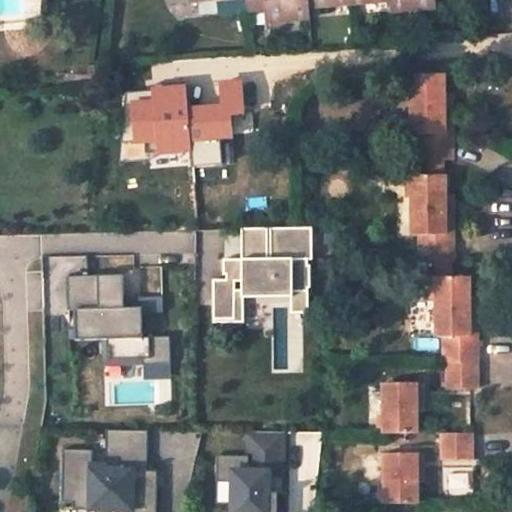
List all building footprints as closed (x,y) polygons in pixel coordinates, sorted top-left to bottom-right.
[(192,0),(193,3),(236,0),(245,0),(247,11),(264,11),(265,18),(310,15),(309,6),(350,2),(349,0),(192,0)] [(390,0),(392,10),(436,7),(434,0),(390,0)] [(57,3),(49,3),(49,12),(57,11),(57,3)] [(443,74),(413,75),(414,133),(421,133),(420,159),(443,160),(451,160),(451,133),(444,133),(444,129),(443,129),(443,93),(443,74)] [(451,133),(450,93),(443,93),(443,129),(444,129),(444,133),(451,133)] [(427,174),(444,174),(443,160),(426,160),(427,174)] [(444,174),(414,175),(414,234),(419,234),(420,262),(437,261),(453,261),(453,234),(445,234),(444,193),(444,174)] [(453,234),(453,193),(444,193),(445,234),(453,234)] [(310,227),(237,226),(239,258),(221,258),(222,278),(209,279),(209,323),(241,323),(241,298),(285,297),(286,308),(287,313),(304,312),(303,258),(310,259),(310,227)] [(437,261),(437,277),(454,277),(453,261),(437,261)] [(120,273),(64,275),(64,309),(70,310),(69,339),(104,342),(103,368),(167,364),(166,336),(140,336),(140,314),(162,313),(161,297),(136,295),(134,306),(120,305),(120,273)] [(468,295),(468,277),(454,277),(437,277),(438,337),(445,337),(446,362),(449,361),(479,361),(479,335),(469,335),(468,295)] [(468,295),(469,335),(479,335),(479,295),(468,295)] [(449,361),(450,387),(479,387),(479,361),(449,361)] [(415,382),(384,382),(386,432),(416,432),(415,382)] [(423,410),(423,382),(415,382),(416,410),(423,410)] [(149,470),(149,430),(107,429),(107,465),(93,465),(93,449),(64,449),(63,501),(92,501),(92,509),(133,509),(133,511),(157,511),(158,485),(153,485),(148,480),(149,470)] [(285,475),(286,433),(250,432),(249,456),(219,455),(218,481),(233,481),(233,504),(232,511),(276,511),(277,492),(271,493),(271,475),(280,475),(285,475)] [(445,459),(471,458),(470,434),(444,434),(445,459)] [(417,483),(417,453),(386,453),(387,502),(418,502),(417,483)] [(426,482),(425,453),(417,453),(417,483),(426,482)] [(160,485),(161,470),(149,470),(148,480),(153,485),(158,485),(160,485)] [(277,492),(279,493),(280,475),(271,475),(271,493),(277,492)] [(218,481),(218,503),(233,504),(233,481),(218,481)]
